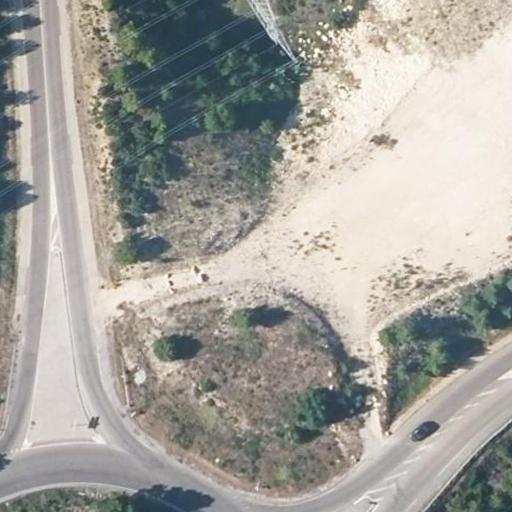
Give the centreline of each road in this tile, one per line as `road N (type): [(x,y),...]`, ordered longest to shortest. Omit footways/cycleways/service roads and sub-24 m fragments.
road 1 (primary): [(187,489),(116,441),(87,375),(44,60)]
road 2 (primary): [(44,60),(38,275),(18,473)]
road 3 (secondary): [(511,358),(380,471),(305,511)]
road 4 (primary): [(187,489),(122,467),(18,473)]
road 5 (secondary): [(393,511),(478,415),(511,392)]
